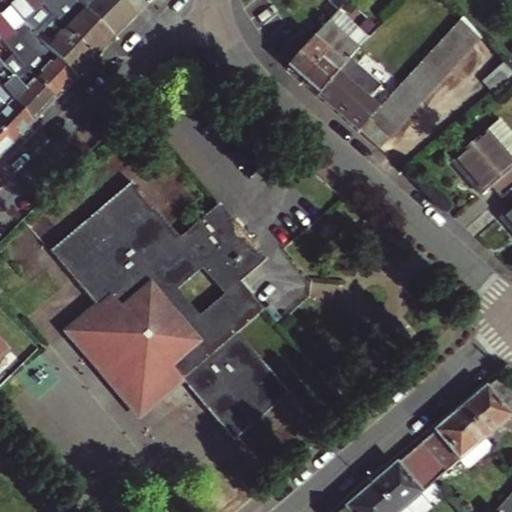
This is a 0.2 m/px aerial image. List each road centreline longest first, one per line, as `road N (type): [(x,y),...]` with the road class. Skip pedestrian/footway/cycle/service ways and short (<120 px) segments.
road 1 (residential): [(511,308),(250,70),(221,23)]
road 2 (residential): [(0,204),(143,59),(221,23)]
road 3 (residential): [(511,328),(294,511)]
